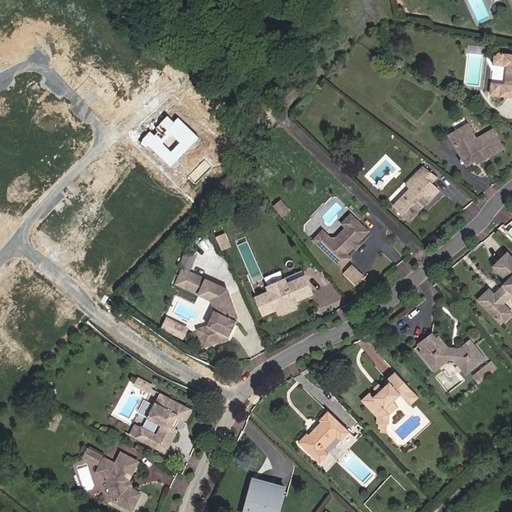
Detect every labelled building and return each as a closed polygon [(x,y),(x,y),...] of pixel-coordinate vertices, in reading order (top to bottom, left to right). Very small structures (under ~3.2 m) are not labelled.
[(511,0),(502,0),(511,20),(511,0)] [(489,65),(496,66),(498,54),(493,53),(490,58),(489,65)] [(511,55),(498,54),(496,66),(500,66),(498,84),(494,84),(493,96),(511,98),(511,55)] [(493,96),(494,84),(487,83),(486,95),(493,96)] [(462,124),(444,136),(456,154),(464,149),(467,153),(472,149),(478,158),(495,147),(484,130),(471,138),(462,124)] [(464,149),(456,154),(462,164),(470,159),(472,162),(478,158),(472,149),(467,153),(464,149)] [(417,167),(411,173),(415,177),(401,191),(387,207),(403,222),(417,207),(415,204),(419,200),(421,203),(433,190),(425,182),(429,177),(417,167)] [(415,177),(411,173),(397,188),(401,191),(415,177)] [(285,210),(278,201),(270,207),(277,216),(285,210)] [(354,222),(345,213),(335,222),(339,227),(349,227),(354,222)] [(336,267),(343,259),(343,255),(341,253),(347,246),(352,241),(363,230),(354,222),(349,227),(339,227),(330,236),(325,237),(319,231),(315,231),(307,239),(336,267)] [(183,266),(195,268),(196,253),(184,252),(183,266)] [(511,266),(504,257),(488,272),(499,284),(490,293),(494,296),(486,304),(482,300),(479,297),(471,305),(487,323),(498,314),(496,311),(511,298),(509,295),(511,292),(511,266)] [(342,263),(336,269),(351,285),(357,278),(342,263)] [(262,291),(251,296),(258,312),(269,307),(270,310),(285,304),(284,301),(303,293),(296,277),(277,285),(276,283),(261,289),(262,291)] [(490,293),(482,300),(486,304),(494,296),(490,293)] [(211,299),(207,300),(210,309),(211,314),(208,326),(200,329),(196,330),(201,347),(220,340),(222,336),(224,337),(231,321),(229,319),(232,315),(225,295),(211,299)] [(285,304),(270,310),(272,315),(287,308),(285,304)] [(200,329),(208,326),(211,314),(210,309),(200,329)] [(498,314),(487,323),(491,328),(502,318),(498,314)] [(167,334),(171,324),(164,322),(161,332),(167,334)] [(182,340),(186,330),(171,324),(167,334),(182,340)] [(421,342),(410,353),(417,361),(416,363),(427,374),(431,374),(440,364),(455,366),(460,371),(466,371),(475,362),(475,359),(460,345),(455,346),(451,351),(448,355),(441,355),(436,350),(433,346),(426,347),(421,342)] [(475,376),(483,383),(498,366),(490,359),(475,376)] [(397,398),(401,403),(410,395),(390,372),(387,374),(380,381),(383,384),(378,389),(375,391),(370,396),(367,393),(358,401),(372,416),(372,424),(372,427),(374,427),(374,431),(376,432),(376,435),(382,435),(382,427),(384,427),(384,418),(392,411),(394,409),(389,404),(397,398)] [(139,383),(132,380),(129,385),(136,388),(139,383)] [(146,386),(139,383),(136,388),(143,392),(146,386)] [(41,392),(36,399),(41,402),(45,395),(41,392)] [(185,409),(155,392),(141,418),(155,425),(150,434),(135,426),(129,437),(159,454),(172,430),(166,427),(171,418),(178,423),(185,409)] [(410,395),(401,403),(405,408),(414,400),(410,395)] [(294,447),(316,466),(325,455),(321,452),(332,439),(336,442),(343,433),(321,414),(314,422),(316,425),(304,440),(301,438),(294,447)] [(90,465),(93,459),(80,451),(76,458),(90,465)] [(96,460),(90,472),(102,478),(99,482),(104,501),(125,511),(133,495),(120,488),(119,482),(129,466),(113,458),(108,467),(96,460)] [(244,509),(245,511),(279,511),(284,498),(281,497),(282,492),(266,488),(265,493),(263,498),(248,493),(244,509)] [(249,489),(248,493),(263,498),(265,493),(249,489)]
